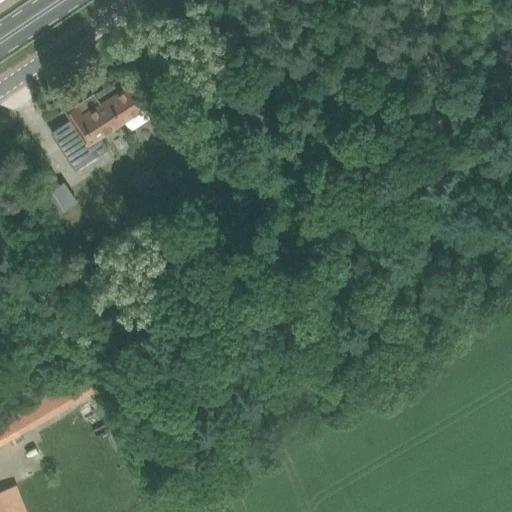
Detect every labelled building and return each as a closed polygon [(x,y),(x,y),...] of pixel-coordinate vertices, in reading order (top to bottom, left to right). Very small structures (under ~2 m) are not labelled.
[(197,88),(205,98),(224,83),(235,75),(215,50),(203,59),(186,37),(168,50),(186,74),(180,79),(191,94),(197,88)] [(116,105),(124,117),(131,128),(160,110),(146,87),(135,70),(98,93),(96,90),(92,92),(97,101),(96,102),(98,105),(98,106),(103,114),(116,105)] [(55,132),(77,165),(108,145),(101,133),(124,117),(116,105),(103,114),(98,106),(98,105),(96,102),(97,101),(92,92),(60,113),(61,114),(69,109),(75,119),(55,132)] [(0,445),(28,429),(71,404),(91,392),(77,368),(0,412),(0,445)] [(0,511),(8,511),(0,491),(0,511)]
